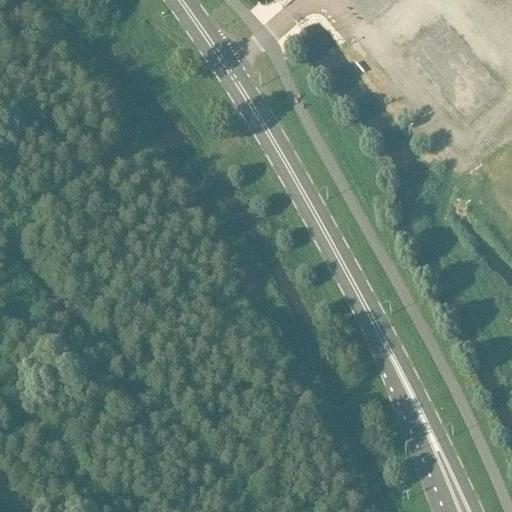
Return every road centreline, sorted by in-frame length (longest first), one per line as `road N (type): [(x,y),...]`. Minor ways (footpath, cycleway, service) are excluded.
road 1 (secondary): [(372,322),(298,188),(177,0)]
road 2 (secondary): [(476,511),(397,352),(372,322)]
road 3 (secondary): [(372,322),(442,511)]
